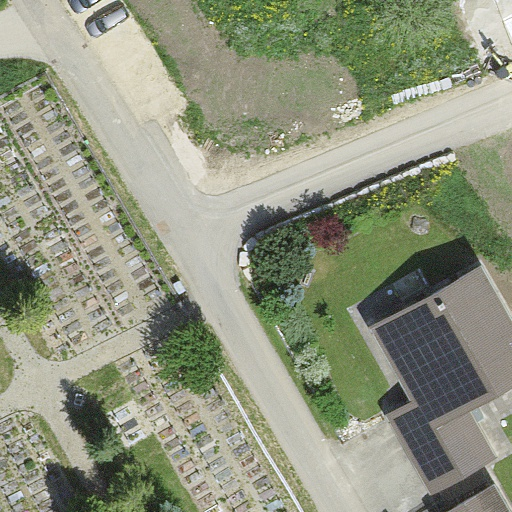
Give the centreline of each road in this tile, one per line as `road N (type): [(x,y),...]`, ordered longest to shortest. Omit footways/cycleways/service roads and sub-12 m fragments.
road 1 (residential): [(177,225),(511,92)]
road 2 (residential): [(349,511),(177,225)]
road 3 (residential): [(177,225),(42,0)]
